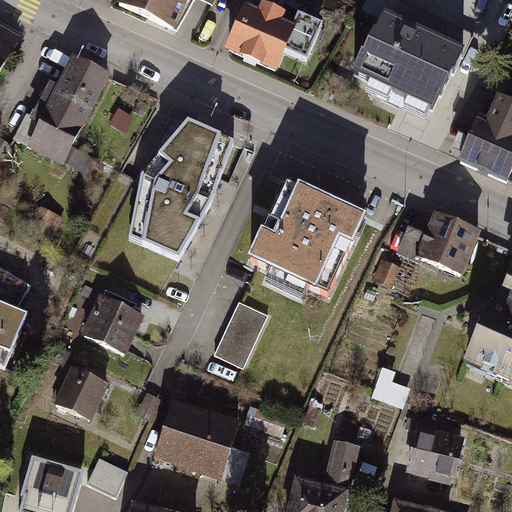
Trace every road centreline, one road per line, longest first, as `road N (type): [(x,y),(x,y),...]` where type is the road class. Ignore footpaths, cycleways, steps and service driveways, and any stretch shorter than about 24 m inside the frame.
road 1 (residential): [(59,18),(511,218)]
road 2 (residential): [(0,128),(59,18)]
